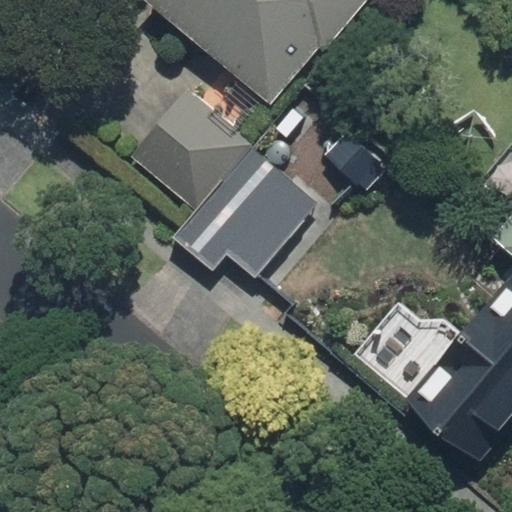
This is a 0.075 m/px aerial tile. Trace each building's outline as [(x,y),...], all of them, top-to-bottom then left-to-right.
[(138,0),(132,7),(263,119),(365,0),(138,0)] [(185,87),(123,159),(192,218),(254,145),(185,87)] [(511,218),(488,246),(511,266),(511,144),(475,187),(511,218)] [(250,158),(180,239),(241,291),(311,209),(250,158)] [(511,290),(506,285),(396,409),(483,485),(511,451),(511,290)]
